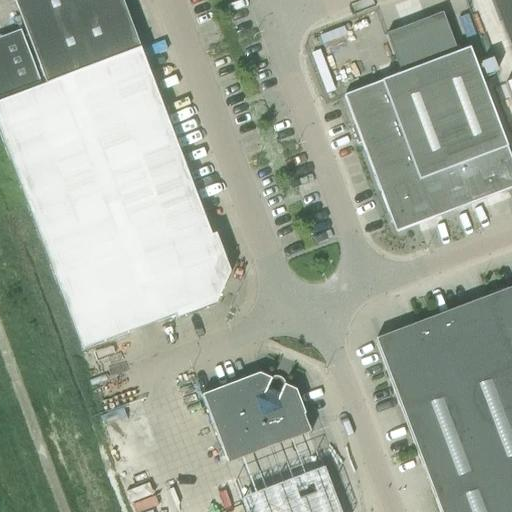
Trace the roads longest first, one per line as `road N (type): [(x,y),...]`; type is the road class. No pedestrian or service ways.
road 1 (unclassified): [(170,0),(292,318)]
road 2 (unclassified): [(370,289),(260,0)]
road 3 (unclassified): [(319,308),(394,511)]
road 4 (track): [(0,345),(61,511)]
road 5 (unclassified): [(143,374),(292,318)]
road 6 (unclassified): [(370,289),(511,236)]
